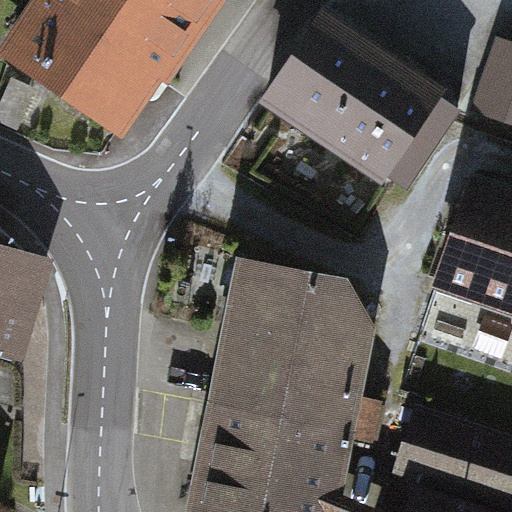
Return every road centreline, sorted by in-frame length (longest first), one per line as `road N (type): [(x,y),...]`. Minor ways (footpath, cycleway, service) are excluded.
road 1 (tertiary): [(296,0),(166,176),(112,233)]
road 2 (tertiary): [(112,233),(100,511)]
road 3 (tertiary): [(0,169),(112,233)]
